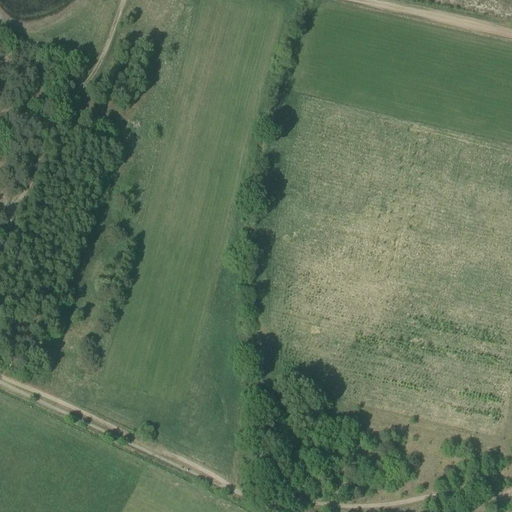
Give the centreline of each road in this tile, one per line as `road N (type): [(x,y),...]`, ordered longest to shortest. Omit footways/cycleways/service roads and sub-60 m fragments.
road 1 (track): [(511,497),(468,509),(448,496),(387,507),(264,498),(0,374)]
road 2 (track): [(0,263),(51,131),(106,50),(123,0)]
road 3 (track): [(511,35),(359,0)]
